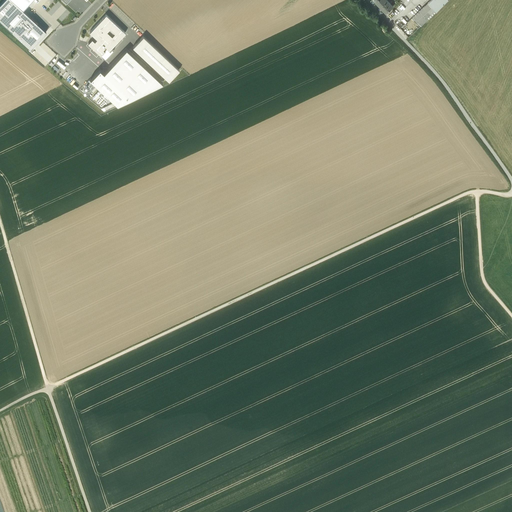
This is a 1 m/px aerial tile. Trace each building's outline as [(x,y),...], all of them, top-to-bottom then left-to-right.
[(46,31),(12,0),(2,0),(0,2),(0,20),(30,48),(46,31)] [(386,0),(377,0),(375,2),(386,13),(389,11),(393,7),(386,0)] [(447,0),(430,0),(427,3),(436,12),(447,0)] [(436,12),(427,3),(419,11),(428,20),(436,12)] [(420,26),(428,20),(419,11),(412,18),(420,26)] [(125,33),(106,14),(89,31),(97,39),(94,41),(92,39),(88,43),(93,48),(92,49),(94,50),(95,49),(101,55),(105,51),(104,50),(106,48),(109,50),(125,33)] [(143,36),(132,46),(169,81),(179,70),(143,36)] [(162,83),(126,49),(103,72),(99,69),(90,78),(117,105),(162,83)]
